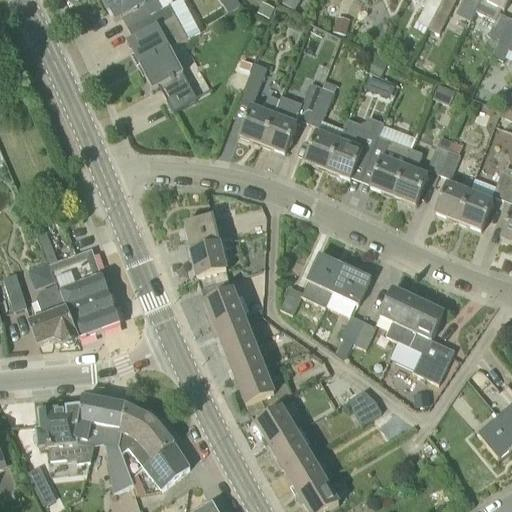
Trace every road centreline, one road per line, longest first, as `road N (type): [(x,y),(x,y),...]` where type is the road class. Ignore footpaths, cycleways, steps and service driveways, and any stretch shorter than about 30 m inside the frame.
road 1 (residential): [(105,174),(175,169),(273,189),(511,297)]
road 2 (secondary): [(105,174),(22,0)]
road 3 (secondary): [(259,511),(172,345)]
road 4 (secondary): [(172,345),(105,174)]
road 5 (tertiary): [(0,382),(107,371),(172,345)]
